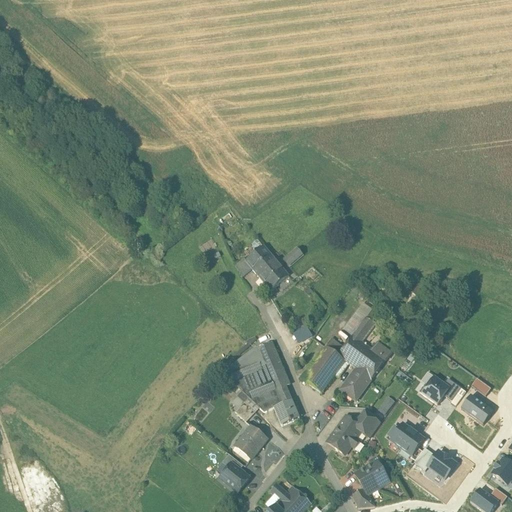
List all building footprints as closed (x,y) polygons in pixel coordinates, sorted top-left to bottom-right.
[(246,263),(246,264),(252,272),(271,294),(289,278),(264,249),(246,263)] [(284,263),(288,268),(300,257),(296,253),(284,263)] [(245,262),(237,269),(243,280),(252,272),(246,264),(246,263),(245,262)] [(366,320),(353,337),(361,343),(374,325),(366,320)] [(293,332),(298,343),(312,337),(307,326),(293,332)] [(353,337),(338,357),(345,363),(356,370),(358,372),(373,352),(361,343),(353,337)] [(273,343),(256,350),(257,350),(268,378),(284,371),(273,343)] [(326,348),(302,380),(321,395),(345,363),(338,357),(326,348)] [(268,378),(257,350),(227,371),(233,383),(241,391),(260,409),(265,413),(275,409),(292,402),(286,388),(290,386),(284,371),(268,378)] [(356,370),(340,391),(356,403),(386,362),(373,352),(358,372),(356,370)] [(417,368),(413,365),(416,359),(408,354),(398,371),(411,379),(417,368)] [(426,386),(420,394),(438,407),(444,398),(452,403),(451,405),(455,408),(466,394),(448,381),(445,386),(434,378),(427,388),(426,386)] [(260,409),(241,391),(236,395),(244,403),(255,414),(260,409)] [(388,396),(378,410),(385,415),(395,402),(388,396)] [(471,397),(461,410),(484,427),(494,414),(471,397)] [(292,402),(275,409),(282,427),(300,419),(292,402)] [(244,403),(235,413),(246,423),(255,414),(244,403)] [(357,425),(346,417),(327,443),(345,456),(352,447),(355,449),(359,452),(364,446),(359,443),(356,441),(361,433),(370,440),(380,425),(365,414),(357,425)] [(401,450),(414,433),(403,426),(391,443),(401,450)] [(251,427),(235,447),(252,460),(268,440),(251,427)] [(416,463),(423,453),(418,450),(425,441),(414,433),(401,450),(412,458),(411,460),(416,463)] [(416,463),(414,465),(426,473),(429,468),(446,481),(456,466),(450,462),(451,460),(446,456),(444,458),(438,454),(435,458),(425,450),(423,453),(416,463)] [(496,471),(493,475),(507,486),(511,479),(511,464),(511,466),(503,461),(500,465),(499,464),(495,470),(496,471)] [(249,480),(231,465),(220,479),(238,494),(249,480)] [(380,468),(374,471),(371,465),(365,469),(365,470),(366,469),(378,490),(389,483),(380,468)] [(365,470),(355,476),(364,490),(367,496),(368,496),(378,490),(366,469),(365,470)] [(292,488),(287,494),(277,486),(270,493),(274,497),(279,501),(281,503),(277,507),(282,511),(305,511),(312,505),(292,488)] [(364,490),(352,497),(359,509),(375,508),(368,496),(367,496),(364,490)] [(480,490),(471,504),(482,511),(493,511),(499,504),(502,506),(507,498),(495,490),(490,497),(480,490)] [(274,497),(266,505),(271,510),(279,501),(274,497)]
